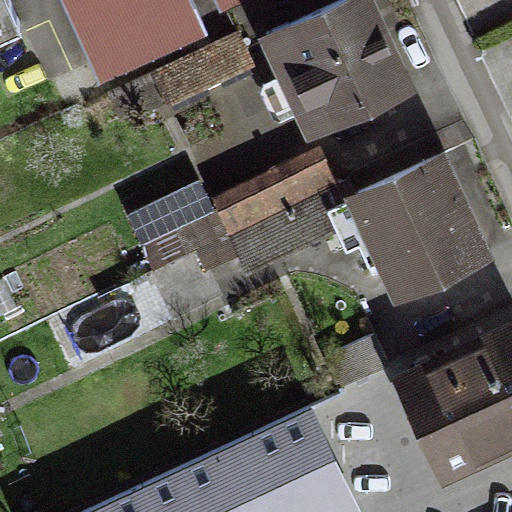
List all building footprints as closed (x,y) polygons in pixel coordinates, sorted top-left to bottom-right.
[(33,0),(0,0),(0,59),(51,37),(33,0)] [(369,0),(354,0),(265,43),(317,148),(417,100),(369,0)] [(229,32),(149,73),(171,116),(251,75),(229,32)] [(216,197),(252,271),(353,222),(344,204),(317,148),(216,197)] [(353,222),(393,311),(498,264),(451,157),(344,204),(353,222)] [(511,328),(402,380),(446,476),(511,445),(511,328)] [(347,511),(305,424),(120,511),(347,511)]
